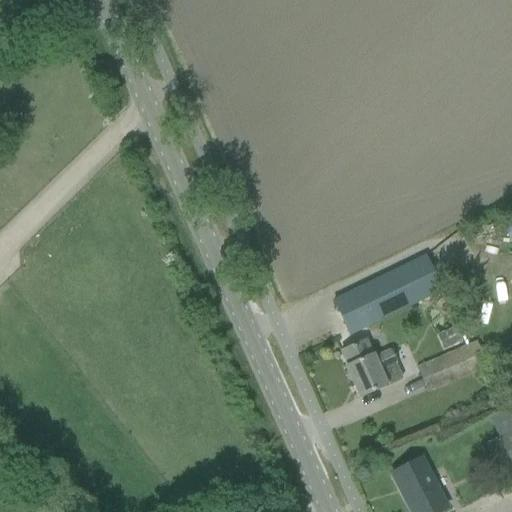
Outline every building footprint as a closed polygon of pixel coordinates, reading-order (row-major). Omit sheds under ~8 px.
[(0,141),(10,132),(0,121),(0,141)] [(333,302),(349,336),(440,292),(424,258),(333,302)] [(449,330),(455,343),(466,338),(460,325),(449,330)] [(385,387),(401,380),(389,352),(373,359),(372,356),(371,357),(365,342),(340,353),(346,368),(344,369),(358,400),(386,388),(385,387)] [(417,370),(427,393),(485,366),(475,343),(417,370)] [(486,397),(492,411),(502,407),(496,393),(486,397)] [(511,425),(496,433),(511,467),(511,425)] [(390,476),(409,511),(439,511),(446,509),(420,460),(390,476)]
